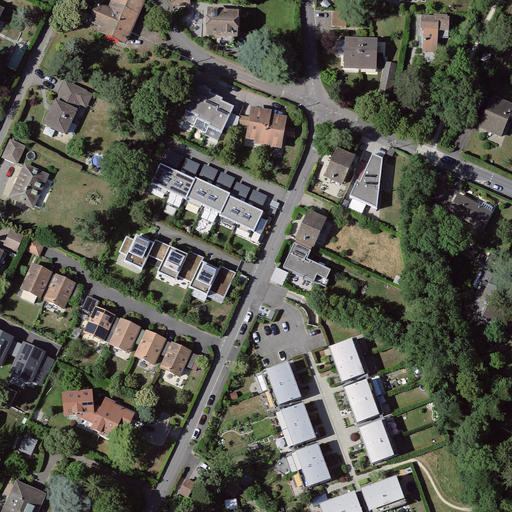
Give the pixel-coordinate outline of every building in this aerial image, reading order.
[(100,33),(127,46),(133,33),(146,4),(147,0),(113,0),(109,8),(98,3),(91,20),(103,25),(100,33)] [(239,42),(241,14),(209,12),(208,40),(239,42)] [(331,27),(346,27),(346,12),(332,12),(331,27)] [(437,53),(438,37),(448,38),(449,17),(421,16),(420,30),(424,30),(423,52),(437,53)] [(343,68),(359,69),(361,39),(344,39),(343,68)] [(377,40),(361,39),(359,69),(376,70),(377,40)] [(493,52),(485,49),(481,60),(489,63),(493,52)] [(389,103),(397,64),(385,62),(377,100),(389,103)] [(86,108),(92,94),(64,80),(55,99),(54,98),(42,124),(65,134),(79,105),(86,108)] [(205,135),(218,140),(223,128),(234,133),(241,117),(232,113),(234,108),(223,103),(223,101),(210,95),(211,93),(198,87),(183,119),(196,125),(195,127),(206,132),(205,135)] [(511,112),(511,104),(493,96),(479,128),(501,137),(511,112)] [(409,107),(402,101),(397,105),(404,112),(409,107)] [(241,116),(241,117),(240,124),(247,125),(244,139),(254,141),(253,144),(265,146),(271,112),(272,110),(250,106),(248,117),(241,116)] [(288,115),(271,112),(265,146),(265,148),(272,150),(272,147),(281,148),(284,136),(294,138),(296,128),(286,127),(288,115)] [(16,165),(25,146),(9,139),(1,158),(16,165)] [(395,150),(390,148),(386,154),(392,157),(395,150)] [(354,158),(335,149),(322,176),(341,185),(354,158)] [(184,157),(170,150),(164,162),(178,168),(184,157)] [(382,160),(373,156),(368,166),(360,182),(357,182),(350,197),(377,210),(382,160)] [(201,164),(187,157),(181,168),(195,175),(201,164)] [(368,166),(360,162),(355,173),(360,176),(357,182),(360,182),(368,166)] [(48,174),(24,163),(8,198),(32,209),(48,174)] [(219,171),(205,164),(200,175),(214,182),(219,171)] [(160,166),(151,185),(186,201),(187,199),(220,215),(219,217),(254,234),(264,214),(230,198),(231,196),(195,179),(194,182),(160,166)] [(235,178),(221,172),(216,183),(230,189),(235,178)] [(250,188),(236,182),(231,193),(245,199),(250,188)] [(268,196),(254,190),(248,201),(262,207),(268,196)] [(482,231),(492,213),(458,194),(448,212),(482,231)] [(441,223),(447,211),(434,204),(428,217),(441,223)] [(309,210),(296,240),(312,247),(314,248),(327,218),(309,210)] [(16,253),(23,236),(10,230),(2,247),(16,253)] [(39,257),(44,245),(29,238),(23,250),(39,257)] [(154,246),(136,238),(134,243),(126,239),(119,254),(145,266),(150,256),(155,246),(154,246)] [(307,259),(312,247),(296,240),(283,268),(314,281),(317,275),(327,280),(331,270),(307,259)] [(171,249),(156,241),(154,246),(155,246),(150,256),(164,263),(171,249)] [(186,257),(171,249),(164,263),(159,275),(175,282),(178,277),(192,284),(198,273),(201,264),(204,259),(190,252),(186,257)] [(490,254),(484,267),(497,273),(503,261),(490,254)] [(45,288),(48,289),(54,275),(51,274),(51,272),(31,263),(19,290),(40,299),(45,288)] [(201,264),(198,273),(192,284),(190,289),(208,297),(210,292),(224,298),(235,274),(221,268),(220,272),(201,264)] [(288,274),(276,268),(270,281),(282,286),(288,274)] [(475,299),(490,306),(497,293),(496,290),(502,279),(494,275),(493,276),(486,272),(481,282),(484,283),(475,299)] [(55,274),(54,275),(48,289),(42,300),(63,310),(68,298),(75,301),(81,288),(74,285),(75,283),(55,274)] [(408,281),(396,276),(393,283),(405,288),(408,281)] [(103,341),(108,343),(119,320),(114,317),(115,316),(98,308),(100,303),(87,296),(80,309),(91,315),(83,333),(103,342),(103,341)] [(490,306),(475,299),(470,308),(476,311),(474,316),(494,326),(501,312),(490,306)] [(420,323),(417,317),(407,322),(410,327),(420,323)] [(134,343),(139,345),(145,332),(140,329),(141,328),(120,318),(119,320),(108,343),(107,345),(128,355),(134,343)] [(14,336),(0,329),(0,366),(0,367),(14,336)] [(159,355),(164,357),(171,343),(166,341),(166,340),(146,330),(145,332),(139,345),(133,357),(154,366),(159,355)] [(366,375),(353,340),(330,348),(343,383),(366,375)] [(45,351),(24,342),(11,372),(32,381),(45,351)] [(171,342),(171,343),(164,357),(159,369),(179,378),(184,367),(191,370),(197,356),(191,353),(192,352),(171,342)] [(302,398),(289,363),(265,372),(278,407),(302,398)] [(381,416),(368,381),(345,389),(358,425),(381,416)] [(94,402),(93,389),(62,392),(64,416),(73,415),(92,424),(90,429),(99,433),(98,435),(111,442),(118,425),(127,429),(125,433),(137,438),(143,424),(131,419),(134,412),(114,402),(112,405),(104,401),(102,406),(94,402)] [(317,439),(304,404),(280,413),(293,448),(317,439)] [(395,457),(382,422),(359,430),(372,466),(395,457)] [(31,456),(37,440),(25,435),(18,450),(31,456)] [(331,481),(318,445),(295,454),(308,489),(331,481)] [(252,496),(223,474),(214,486),(228,496),(230,494),(235,497),(238,493),(248,501),(252,496)] [(373,511),(406,500),(397,478),(362,491),(369,511),(373,511)] [(187,479),(178,494),(187,499),(195,484),(187,479)] [(38,511),(46,494),(16,480),(0,511),(38,511)] [(361,511),(355,493),(320,506),(322,511),(361,511)]
